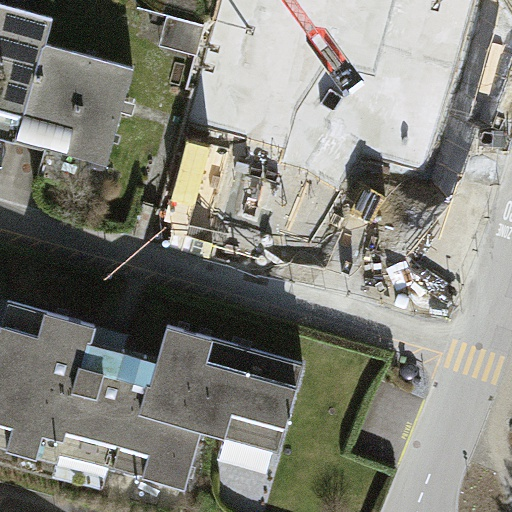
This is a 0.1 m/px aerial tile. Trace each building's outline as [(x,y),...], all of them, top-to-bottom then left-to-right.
[(285,0),(272,48),(362,73),(367,74),(387,0),(285,0)] [(387,0),(367,74),(362,73),(356,98),(445,123),(463,62),(480,2),(477,0),(387,0)] [(477,0),(480,2),(463,62),(482,69),(501,0),(477,0)] [(44,42),(46,42),(52,18),(0,3),(0,107),(22,114),(24,114),(44,42)] [(134,67),(46,42),(44,42),(24,114),(22,114),(15,138),(107,163),(134,67)] [(9,300),(0,331),(0,442),(57,459),(60,449),(186,485),(202,427),(278,449),(303,362),(168,324),(158,359),(91,341),(95,324),(9,300)]
